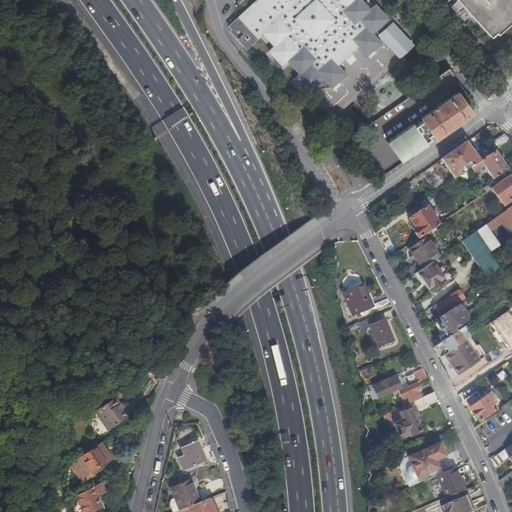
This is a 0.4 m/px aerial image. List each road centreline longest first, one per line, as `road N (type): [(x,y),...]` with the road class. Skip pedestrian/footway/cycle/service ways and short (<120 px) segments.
road 1 (motorway): [(94,0),(220,197),(283,371),(302,511)]
road 2 (residential): [(345,214),(357,215),(368,234),(502,511)]
road 3 (motorway): [(333,511),(326,431),(297,309),(253,187)]
road 4 (residential): [(345,214),(252,275),(213,313),(169,391)]
road 5 (residential): [(345,214),(221,38),(209,0)]
road 6 (motorway): [(253,187),(133,0)]
road 7 (motorway): [(253,187),(240,127),(173,0)]
road 8 (residential): [(494,111),(345,214)]
road 9 (residential): [(246,511),(208,409),(169,391)]
road 10 (residential): [(138,511),(169,391)]
